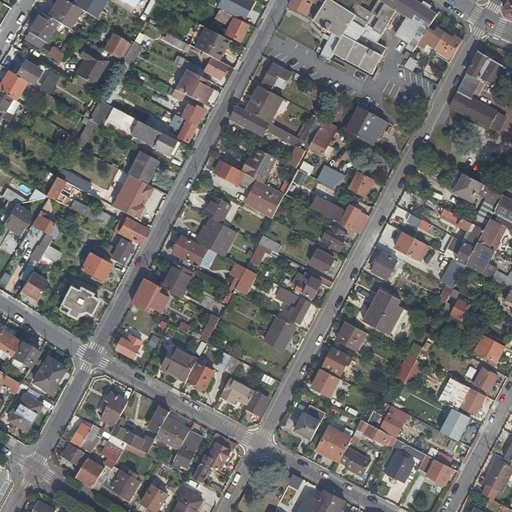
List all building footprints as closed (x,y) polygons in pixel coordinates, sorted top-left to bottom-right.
[(73,5),(64,0),(58,0),(48,17),(58,23),(70,30),(82,10),(73,5)] [(76,0),(73,5),(82,10),(96,19),(108,0),(76,0)] [(139,0),(121,0),(134,8),(139,0)] [(148,15),(155,2),(152,0),(151,0),(145,13),(148,15)] [(293,0),(289,8),(304,16),(311,4),(322,10),(323,8),(307,0),(293,0)] [(343,37),(346,33),(356,17),(362,6),(356,3),(349,13),(328,0),(323,8),(322,10),(317,16),(314,22),(343,37)] [(376,0),(378,1),(427,31),(427,30),(436,16),(429,11),(431,8),(423,3),(421,7),(410,0),(376,0)] [(387,51),(376,45),(394,17),(399,20),(398,23),(403,26),(395,38),(408,46),(405,50),(412,54),(416,48),(427,31),(378,1),(371,11),(362,6),(356,17),(346,33),(343,37),(363,47),(367,50),(383,58),(387,51)] [(164,10),(157,6),(151,16),(153,17),(151,21),(159,25),(161,21),(159,20),(164,10)] [(234,17),(220,9),(215,19),(225,24),(230,27),(226,34),(240,41),(248,26),(233,19),(234,17)] [(48,17),(41,13),(29,33),(45,43),(58,23),(48,17)] [(308,18),(314,22),(317,16),(311,13),(308,18)] [(343,37),(314,22),(313,23),(324,29),(322,33),(326,35),(328,33),(333,35),(321,56),(331,62),(334,57),(353,67),(363,47),(343,37)] [(171,28),(168,34),(169,35),(175,37),(178,31),(171,28)] [(229,41),(206,29),(196,49),(203,52),(206,54),(219,61),(229,41)] [(427,31),(416,48),(424,53),(427,48),(434,52),(436,49),(444,37),(435,31),(434,34),(427,30),(427,31)] [(167,40),(169,35),(168,34),(163,31),(160,37),(167,40)] [(144,35),(138,32),(133,41),(138,44),(144,35)] [(114,34),(104,51),(118,59),(128,43),(114,34)] [(175,37),(169,35),(167,40),(178,46),(181,41),(175,37)] [(444,37),(436,49),(442,52),(445,54),(452,42),(444,37)] [(452,42),(445,54),(444,56),(451,61),(461,42),(455,38),(452,42)] [(133,41),(122,62),(128,64),(130,66),(141,45),(138,44),(133,41)] [(188,45),(181,41),(178,46),(185,50),(188,45)] [(108,62),(85,47),(79,56),(86,60),(77,75),(94,86),(108,62)] [(363,47),(353,67),(373,77),(383,58),(367,50),(363,47)] [(49,56),(60,64),(65,56),(53,49),(49,56)] [(219,61),(206,54),(204,59),(209,61),(205,70),(204,72),(220,80),(228,65),(219,61)] [(467,75),(480,82),(482,79),(496,87),(506,68),(478,54),(467,75)] [(177,55),(173,62),(186,69),(191,72),(201,77),(204,72),(205,70),(177,55)] [(40,63),(29,56),(26,60),(37,67),(40,63)] [(405,65),(403,69),(413,74),(419,64),(409,59),(405,65)] [(37,67),(26,60),(18,74),(34,84),(42,70),(37,67)] [(122,62),(111,82),(116,85),(122,75),(128,64),(122,62)] [(294,75),(273,65),(262,86),(272,91),(280,77),(290,83),(294,75)] [(426,66),(422,73),(440,82),(444,75),(426,66)] [(28,82),(9,70),(0,85),(0,90),(9,96),(16,100),(28,82)] [(201,77),(191,72),(188,77),(183,75),(175,90),(188,97),(203,105),(211,90),(208,88),(211,82),(201,77)] [(122,75),(116,85),(119,86),(124,89),(129,79),(122,75)] [(305,79),(297,75),(294,80),(302,84),(305,79)] [(467,75),(457,94),(470,101),(480,82),(467,75)] [(40,79),(35,87),(45,92),(50,85),(40,79)] [(111,82),(101,100),(108,105),(119,86),(116,85),(111,82)] [(284,101),(258,87),(246,112),(272,126),(284,101)] [(175,90),(174,89),(170,95),(185,103),(188,97),(175,90)] [(9,96),(0,90),(0,96),(6,100),(9,96)] [(457,94),(450,108),(500,135),(507,121),(470,101),(457,94)] [(6,100),(0,96),(0,114),(2,116),(11,121),(14,114),(6,109),(10,102),(6,100)] [(108,105),(101,100),(99,104),(104,107),(95,123),(97,124),(152,153),(155,147),(107,121),(114,107),(108,105)] [(99,104),(89,120),(95,123),(104,107),(99,104)] [(183,115),(181,118),(197,127),(205,111),(195,106),(193,109),(187,106),(183,115)] [(176,140),(114,107),(107,121),(155,147),(168,154),(176,140)] [(246,112),(237,107),(230,119),(265,138),(268,132),(307,153),(309,149),(311,146),(300,141),(272,126),(246,112)] [(355,112),(344,132),(376,148),(380,140),(378,138),(381,131),(385,133),(389,124),(360,109),(358,113),(355,112)] [(86,125),(89,120),(84,116),(81,122),(86,125)] [(311,146),(324,121),(313,116),(300,141),(311,146)] [(181,118),(179,117),(177,121),(174,127),(181,131),(178,137),(188,143),(197,127),(181,118)] [(79,138),(74,147),(82,151),(97,124),(95,123),(89,120),(86,125),(79,138)] [(332,125),(324,121),(311,146),(309,149),(323,156),(331,141),(325,138),(332,125)] [(338,129),(332,125),(325,138),(331,141),(338,129)] [(77,137),(70,133),(64,143),(70,147),(77,137)] [(287,165),(297,171),(306,153),(296,148),(287,165)] [(276,160),(257,149),(249,166),(246,164),(242,173),(244,174),(250,177),(263,184),(276,160)] [(140,153),(128,175),(129,176),(146,185),(148,182),(146,181),(156,162),(140,153)] [(242,173),(214,159),(208,171),(238,186),(244,174),(242,173)] [(300,168),(311,174),(315,167),(304,161),(300,168)] [(319,182),(338,192),(344,180),(337,177),(325,170),(319,182)] [(53,186),(57,177),(47,171),(42,180),(53,186)] [(298,171),(285,195),(296,201),(304,184),(321,193),(331,198),(333,199),(338,192),(319,182),(298,171)] [(457,193),(466,176),(457,171),(448,188),(457,193)] [(250,177),(244,174),(238,186),(251,193),(253,188),(246,184),(250,177)] [(374,182),(359,174),(350,191),(365,199),(374,182)] [(146,185),(129,176),(123,187),(130,190),(126,199),(120,195),(113,207),(138,220),(144,208),(140,206),(145,197),(148,198),(153,189),(146,185)] [(478,193),(482,184),(466,176),(457,193),(473,202),(478,193)] [(53,186),(48,197),(52,199),(54,200),(58,192),(60,189),(64,181),(57,177),(53,186)] [(77,177),(73,185),(86,193),(86,192),(90,185),(77,177)] [(253,188),(251,193),(244,206),(272,220),(285,195),(263,184),(250,177),(246,184),(253,188)] [(344,180),(338,192),(342,194),(349,183),(344,180)] [(64,181),(60,189),(68,193),(72,185),(64,181)] [(496,200),(500,194),(482,184),(478,193),(488,198),(495,202),(496,200)] [(90,185),(86,192),(102,200),(106,193),(90,185)] [(48,197),(35,189),(31,195),(38,199),(48,197)] [(58,192),(54,200),(62,204),(66,196),(58,192)] [(331,198),(321,193),(313,210),(322,215),(331,198)] [(405,194),(402,199),(413,205),(416,200),(405,194)] [(501,202),(504,196),(500,194),(496,200),(501,202)] [(501,202),(495,213),(507,220),(505,226),(508,227),(511,229),(511,199),(504,196),(501,202)] [(52,199),(48,197),(32,224),(46,233),(54,237),(54,236),(58,230),(56,220),(54,224),(46,219),(53,208),(52,199)] [(214,197),(204,216),(211,219),(221,225),(231,206),(214,197)] [(495,213),(501,202),(496,200),(495,202),(488,198),(474,225),(486,231),(492,219),(495,213)] [(74,201),(70,209),(108,229),(114,218),(100,210),(96,217),(91,214),(92,211),(74,201)] [(33,215),(16,204),(5,221),(22,231),(33,215)] [(335,209),(330,219),(334,221),(346,227),(360,234),(369,217),(362,213),(362,212),(351,206),(346,215),(335,209)] [(474,225),(450,212),(448,216),(461,223),(459,227),(473,234),(468,244),(476,249),(479,243),(486,231),(474,225)] [(432,225),(412,215),(408,222),(428,233),(432,225)] [(115,230),(136,241),(143,228),(144,227),(132,221),(132,222),(127,219),(123,226),(119,224),(115,230)] [(221,225),(211,219),(206,229),(203,228),(196,243),(223,257),(236,232),(221,225)] [(486,231),(479,243),(496,252),(497,253),(503,242),(501,241),(508,227),(505,226),(492,219),(486,231)] [(346,227),(334,221),(322,243),(340,252),(349,235),(343,233),(346,227)] [(136,241),(141,244),(148,231),(143,228),(136,241)] [(63,233),(58,230),(54,236),(59,239),(63,233)] [(49,244),(54,237),(46,233),(38,246),(45,251),(49,244)] [(264,236),(259,245),(272,251),(278,255),(283,246),(264,236)] [(427,245),(410,236),(401,252),(418,262),(427,245)] [(468,244),(454,237),(445,255),(461,263),(467,266),(476,249),(468,244)] [(200,247),(183,238),(174,254),(191,263),(200,247)] [(122,240),(111,259),(122,265),(133,246),(122,240)] [(476,249),(467,266),(495,281),(499,273),(500,270),(489,264),(496,252),(479,243),(476,249)] [(45,251),(43,254),(55,260),(60,250),(49,244),(45,251)] [(259,245),(249,263),(258,267),(265,254),(269,256),(272,251),(259,245)] [(335,259),(319,251),(311,265),(327,274),(335,259)] [(111,264),(89,253),(80,270),(102,281),(111,264)] [(400,261),(384,253),(374,272),(390,280),(400,261)] [(194,274),(173,263),(167,275),(169,277),(163,288),(167,290),(181,298),(194,274)] [(467,266),(461,263),(451,282),(446,279),(443,283),(449,287),(455,289),(467,266)] [(246,269),(238,265),(233,274),(242,278),(246,269)] [(325,279),(301,267),(300,270),(306,274),(323,282),(325,279)] [(257,275),(246,269),(242,278),(236,289),(246,295),(257,275)] [(0,286),(4,289),(12,276),(5,272),(0,280),(0,286)] [(32,272),(20,290),(35,300),(47,281),(32,272)] [(499,273),(495,281),(511,289),(511,279),(509,278),(499,273)] [(324,283),(323,282),(306,274),(298,291),(315,300),(322,286),(324,283)] [(169,277),(167,275),(161,286),(163,288),(169,277)] [(146,279),(133,304),(151,314),(153,308),(164,313),(171,299),(164,295),(167,290),(163,288),(161,286),(146,279)] [(334,284),(325,279),(323,282),(324,283),(322,286),(330,290),(334,284)] [(70,284),(60,303),(77,313),(78,311),(85,310),(91,313),(99,299),(91,295),(92,292),(79,286),(78,288),(70,284)] [(451,296),(455,289),(449,287),(443,300),(448,303),(451,296)] [(313,305),(282,288),(275,300),(296,311),(292,319),(302,325),(313,305)] [(455,289),(451,296),(456,299),(460,292),(455,289)] [(408,305),(387,294),(370,328),(391,338),(408,305)] [(457,309),(447,304),(442,313),(452,318),(453,316),(464,322),(472,307),(461,301),(457,309)] [(203,342),(207,344),(207,343),(220,319),(214,315),(201,340),(203,342)] [(296,328),(278,318),(265,343),(283,353),(296,328)] [(168,323),(162,320),(158,327),(164,330),(168,323)] [(367,333),(347,322),(337,341),(358,351),(367,333)] [(191,327),(183,323),(179,331),(188,335),(191,327)] [(0,358),(8,363),(12,357),(21,342),(3,331),(0,335),(0,349),(4,352),(0,358)] [(506,346),(485,335),(476,352),(497,363),(506,346)] [(157,347),(159,337),(152,336),(150,346),(157,347)] [(146,345),(133,338),(130,344),(126,342),(120,352),(137,361),(146,345)] [(40,354),(21,342),(12,357),(31,368),(40,354)] [(197,353),(201,355),(207,344),(203,342),(197,353)] [(426,343),(422,351),(427,353),(431,346),(426,343)] [(161,370),(186,383),(198,361),(173,348),(161,370)] [(354,359),(335,349),(325,369),(342,378),(348,366),(349,367),(354,359)] [(242,362),(234,357),(226,372),(234,376),(242,362)] [(63,369),(46,358),(31,382),(49,393),(63,369)] [(411,372),(405,383),(412,387),(424,363),(418,359),(415,364),(411,372)] [(405,369),(411,372),(415,364),(409,361),(405,369)] [(205,390),(208,389),(217,373),(199,364),(191,381),(200,385),(199,388),(205,390)] [(501,376),(485,367),(476,384),(492,393),(501,376)] [(186,383),(161,370),(160,372),(185,385),(186,383)] [(341,380),(322,371),(314,387),(332,397),(341,380)] [(21,384),(2,372),(0,375),(0,380),(4,383),(12,387),(17,390),(21,384)] [(264,373),(260,381),(270,386),(274,379),(264,373)] [(232,381),(223,397),(236,404),(239,399),(248,404),(254,393),(232,381)] [(473,389),(461,382),(453,397),(465,404),(463,409),(477,416),(484,403),(488,396),(480,393),(473,389)] [(401,395),(408,398),(412,389),(404,386),(401,395)] [(106,432),(112,435),(121,418),(130,402),(111,392),(106,401),(111,404),(102,421),(108,424),(104,431),(106,432)] [(256,393),(247,410),(253,413),(250,418),(258,422),(269,399),(256,393)] [(41,405),(23,394),(15,409),(11,407),(8,412),(11,414),(8,421),(25,431),(41,405)] [(111,404),(106,401),(97,418),(102,421),(111,404)] [(297,429),(314,437),(327,413),(327,412),(312,404),(308,413),(306,412),(302,420),(297,429)] [(168,420),(172,412),(162,407),(150,429),(160,434),(168,420)] [(327,412),(327,413),(334,417),(337,410),(330,407),(327,412)] [(387,418),(382,427),(399,436),(409,416),(392,407),(387,418)] [(473,419),(454,409),(441,433),(456,441),(459,436),(463,438),(473,419)] [(382,427),(387,418),(375,412),(369,424),(380,430),(382,427)] [(121,418),(112,435),(115,437),(118,439),(119,438),(123,429),(128,421),(121,418)] [(160,434),(158,437),(181,449),(182,448),(183,446),(190,432),(168,420),(160,434)] [(362,420),(354,434),(360,437),(363,432),(386,445),(387,442),(388,448),(392,450),(395,445),(397,439),(380,430),(369,424),(362,420)] [(88,438),(92,430),(82,424),(73,442),(83,447),(88,438)] [(100,429),(94,426),(92,430),(88,438),(93,441),(100,429)] [(320,449),(341,460),(349,445),(353,437),(332,426),(320,449)] [(123,429),(119,438),(125,440),(129,432),(123,429)] [(190,432),(183,446),(197,453),(204,438),(191,431),(190,432)] [(129,432),(125,440),(142,449),(141,451),(147,454),(149,455),(153,447),(157,440),(149,437),(147,442),(129,432)] [(208,464),(221,441),(228,444),(230,441),(219,435),(204,462),(208,464)] [(112,456),(119,461),(126,451),(130,445),(118,439),(115,437),(106,453),(112,456)] [(88,449),(93,441),(88,438),(83,447),(82,450),(86,453),(88,449)] [(397,439),(395,445),(403,449),(406,444),(403,442),(398,440),(397,439)] [(204,462),(195,479),(206,485),(215,468),(221,471),(226,462),(228,459),(230,460),(234,452),(233,451),(226,447),(228,444),(221,441),(208,464),(204,462)] [(226,447),(233,451),(237,444),(230,441),(228,444),(226,447)] [(511,441),(503,458),(511,462),(511,441)] [(82,450),(71,443),(64,455),(83,468),(90,457),(91,456),(86,453),(82,450)] [(141,451),(130,445),(126,451),(144,460),(147,454),(141,451)] [(349,445),(341,460),(348,463),(347,466),(364,475),(373,458),(349,445)] [(153,447),(149,455),(156,458),(160,451),(153,447)] [(431,452),(438,456),(442,451),(434,447),(431,452)] [(182,448),(181,449),(175,461),(187,468),(194,454),(182,448)] [(442,452),(437,460),(450,467),(454,458),(442,452)] [(417,463),(399,454),(388,473),(406,483),(417,463)] [(108,469),(95,488),(101,491),(106,483),(116,466),(119,461),(112,456),(105,467),(108,469)] [(429,472),(435,459),(429,456),(423,468),(429,472)] [(105,467),(90,457),(83,468),(78,477),(95,488),(108,469),(105,467)] [(511,467),(509,466),(496,459),(488,474),(504,483),(511,468),(511,467)] [(450,467),(437,460),(429,475),(448,485),(456,470),(450,467)] [(116,466),(106,483),(133,499),(143,483),(116,466)] [(303,479),(294,474),(290,483),(299,487),(303,479)] [(504,483),(488,474),(484,481),(487,483),(497,488),(501,490),(504,483)] [(497,488),(487,483),(482,493),(490,497),(492,498),(497,488)] [(160,511),(170,495),(154,485),(143,503),(157,511),(160,511)] [(319,502),(315,511),(317,511),(342,511),(347,502),(325,491),(319,502)] [(198,511),(205,502),(189,492),(176,511),(198,511)] [(492,498),(490,497),(486,504),(500,511),(499,511),(511,511),(511,508),(507,506),(492,498)] [(314,511),(315,511),(319,502),(311,498),(303,511),(314,511)] [(36,511),(56,511),(59,509),(43,500),(36,511)]
